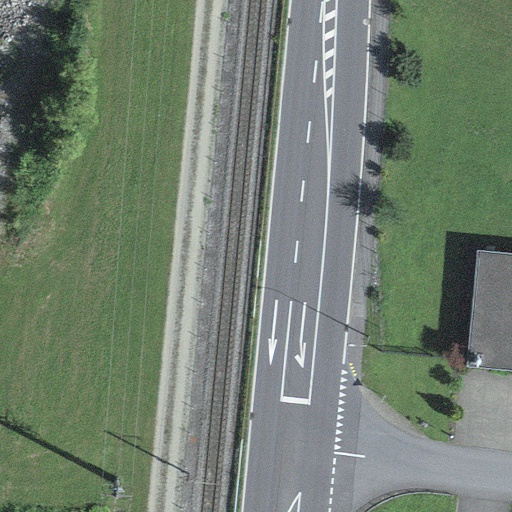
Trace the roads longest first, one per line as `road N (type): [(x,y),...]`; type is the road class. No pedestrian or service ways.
road 1 (track): [(207,0),(157,511)]
road 2 (secondary): [(332,0),(286,511)]
